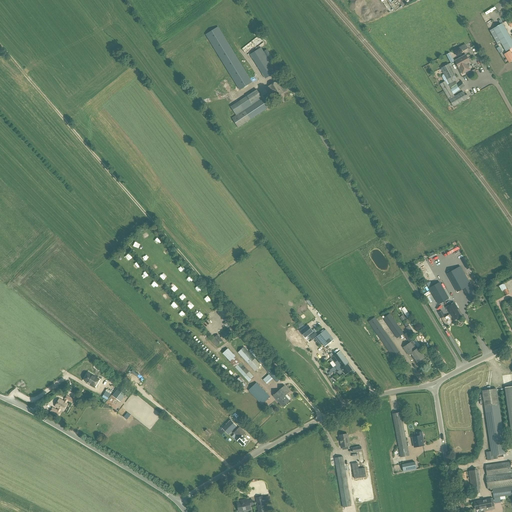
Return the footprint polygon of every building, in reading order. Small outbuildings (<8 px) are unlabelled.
[(511,40),(503,23),(493,29),(506,51),(509,50),(510,49),(511,47),(511,40)] [(218,27),(206,34),(240,90),(252,83),(218,27)] [(242,51),(256,40),(253,38),(240,49),(242,51)] [(261,48),(250,55),(265,79),(276,72),(270,62),(274,60),(267,49),(263,52),(261,48)] [(465,54),(454,60),(459,68),(462,74),(470,70),(467,64),(470,62),(465,54)] [(449,65),(441,69),(449,84),(457,80),(449,65)] [(277,81),(266,88),(269,93),(271,91),(276,98),(289,90),(285,85),(281,87),(277,81)] [(446,81),(440,84),(453,107),(469,97),(468,94),(466,95),(463,91),(455,96),(446,81)] [(455,82),(449,85),(451,89),(454,88),(456,91),(460,89),(460,90),(465,87),(462,82),(457,85),(455,82)] [(234,127),(265,110),(255,91),(228,106),(234,118),(230,119),(234,127)] [(287,105),(280,108),(282,114),(289,111),(287,105)] [(448,163),(423,173),(438,209),(444,207),(443,204),(455,200),(454,199),(459,197),(458,195),(460,194),(448,163)] [(383,170),(366,177),(387,225),(392,223),(390,220),(396,217),(393,210),(394,209),(393,207),(398,205),(383,170)] [(446,246),(451,244),(446,232),(439,234),(444,247),(437,250),(438,251),(441,249),(443,253),(448,251),(446,246)] [(417,265),(426,260),(426,257),(423,253),(423,251),(421,252),(421,248),(419,245),(419,247),(416,248),(417,255),(414,249),(410,250),(411,255),(413,259),(413,262),(415,265),(417,265)] [(460,267),(447,274),(457,292),(463,288),(471,303),(478,299),(460,267)] [(489,280),(482,284),(485,289),(492,285),(489,280)] [(446,294),(439,282),(429,288),(436,300),(438,304),(442,302),(444,301),(448,298),(446,294)] [(441,311),(438,313),(446,325),(452,322),(449,318),(451,317),(453,321),(462,316),(454,303),(446,307),(450,315),(448,316),(445,317),(441,311)] [(407,308),(402,311),(405,317),(410,315),(407,308)] [(390,314),(384,318),(387,322),(386,323),(397,338),(403,334),(398,325),(390,314)] [(226,321),(224,324),(227,328),(234,322),(229,316),(225,320),(226,321)] [(375,317),(368,322),(393,357),(400,352),(375,317)] [(334,340),(325,329),(324,330),(321,327),(311,335),(319,344),(321,342),(325,347),(328,345),(334,340)] [(228,328),(221,334),(225,339),(232,333),(228,328)] [(408,332),(404,335),(409,342),(413,339),(408,332)] [(218,335),(214,338),(219,344),(223,340),(218,335)] [(411,342),(404,347),(415,364),(424,357),(418,348),(416,349),(411,342)] [(254,346),(249,351),(262,365),(268,360),(254,346)] [(244,347),(238,353),(255,371),(261,366),(244,347)] [(228,348),(223,353),(235,367),(249,382),(254,377),(228,348)] [(340,351),(331,358),(339,369),(341,368),(345,375),(351,370),(347,364),(349,363),(340,351)] [(394,358),(391,361),(395,367),(399,365),(394,358)] [(270,374),(275,369),(270,364),(265,369),(270,374)] [(275,369),(270,374),(277,382),(282,377),(275,369)] [(332,375),(335,379),(340,375),(337,371),(332,375)] [(95,387),(99,379),(89,373),(84,380),(95,387)] [(234,381),(242,387),(246,383),(238,376),(234,381)] [(84,382),(73,386),(75,393),(86,390),(84,382)] [(256,382),(248,390),(262,405),(270,397),(256,382)] [(128,392),(120,386),(113,396),(120,402),(128,392)] [(284,386),(273,396),(282,407),(289,401),(285,396),(290,392),(284,386)] [(498,389),(485,391),(490,427),(486,427),(488,441),(492,441),(493,452),(489,452),(490,460),(506,458),(498,389)] [(65,400),(64,402),(60,399),(55,406),(59,408),(57,411),(53,408),(50,412),(58,416),(60,412),(59,412),(61,410),(64,412),(68,404),(66,403),(68,401),(74,404),(76,401),(67,396),(65,399),(65,400)] [(401,412),(392,414),(401,457),(409,455),(401,412)] [(230,420),(222,429),(228,435),(237,426),(230,420)] [(239,427),(234,433),(240,438),(237,441),(243,446),(244,446),(245,446),(246,446),(247,444),(248,443),(247,442),(248,441),(243,436),(245,433),(239,427)] [(418,436),(412,437),(414,447),(424,445),(423,439),(424,439),(422,432),(417,433),(418,436)] [(347,434),(339,435),(341,447),(350,446),(347,434)] [(343,456),(334,458),(343,507),(351,506),(343,456)] [(415,462),(402,464),(403,472),(416,469),(415,462)] [(511,462),(488,465),(490,490),(495,489),(496,498),(500,498),(500,503),(503,503),(503,497),(511,496),(511,462)] [(358,463),(352,464),(354,479),(366,477),(365,468),(359,469),(358,463)] [(479,469),(469,471),(472,487),(482,485),(479,469)] [(265,511),(262,496),(256,498),(258,511),(265,511)] [(250,505),(253,505),(252,500),(249,501),(249,499),(241,501),(241,502),(237,503),(237,504),(238,504),(239,507),(238,507),(239,511),(251,509),(250,505)] [(490,499),(474,502),(475,510),(492,507),(490,499)]
